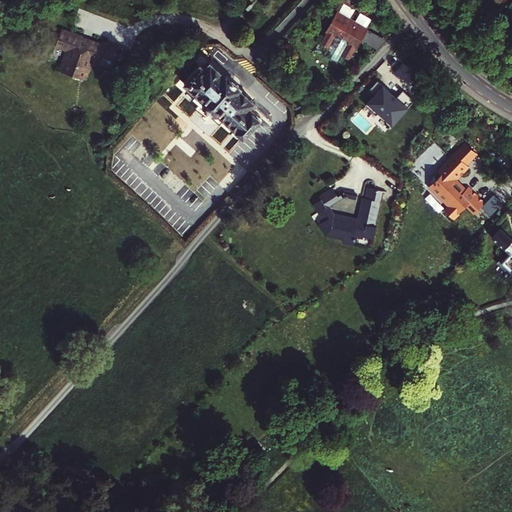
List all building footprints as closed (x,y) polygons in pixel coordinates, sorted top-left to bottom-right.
[(336,15),(348,21),(355,10),(344,3),(336,15)] [(364,30),(371,19),(360,12),(353,24),(364,30)] [(341,55),(349,60),(352,54),(353,54),(361,41),(377,49),(378,48),(385,40),(367,29),(366,31),(364,30),(353,24),(348,21),(336,15),(335,14),(322,36),(323,38),(320,43),(327,48),(324,54),(337,61),(341,55)] [(69,33),(60,30),(56,44),(69,49),(64,61),(63,61),(61,69),(74,74),(74,73),(85,77),(91,60),(97,62),(97,63),(112,68),(119,48),(102,41),(100,45),(82,38),(83,35),(70,30),(69,33)] [(398,57),(382,65),(390,81),(396,78),(394,73),(402,69),(398,62),(400,61),(398,57)] [(251,108),(253,105),(255,103),(240,89),(241,88),(226,74),(225,76),(210,63),(204,69),(200,65),(184,83),(197,95),(193,100),(199,105),(196,108),(199,111),(204,107),(206,108),(209,106),(214,110),(210,114),(206,111),(202,114),(204,115),(202,117),(203,119),(206,122),(209,121),(217,120),(219,123),(224,119),(243,136),(261,117),(254,111),(251,108)] [(397,98),(378,81),(371,88),(377,94),(369,102),(392,123),(414,101),(403,91),(397,98)] [(199,111),(202,114),(206,111),(210,114),(214,110),(209,106),(206,108),(204,107),(199,111)] [(453,178),(466,163),(452,150),(438,165),(442,168),(438,172),(427,184),(441,197),(442,196),(449,202),(444,207),(452,215),(464,202),(473,209),(483,198),(466,183),(463,187),(453,178)] [(329,189),(326,184),(317,190),(320,195),(329,189)] [(341,193),(343,197),(348,198),(349,197),(356,198),(358,193),(343,190),(337,194),(332,187),(329,189),(320,195),(318,196),(320,200),(313,204),(324,220),(319,223),(324,231),(328,228),(336,230),(335,236),(343,238),(342,242),(353,244),(355,236),(358,237),(363,238),(363,235),(374,237),(376,226),(374,225),(380,201),(382,191),(368,188),(365,198),(362,198),(358,218),(354,217),(353,219),(351,219),(350,219),(349,216),(344,219),(342,215),(340,217),(339,217),(337,216),(336,215),(330,206),(333,204),(330,200),(341,193)] [(330,200),(333,204),(343,197),(341,193),(330,200)] [(511,238),(499,227),(490,237),(511,254),(502,263),(511,271),(511,238)]
